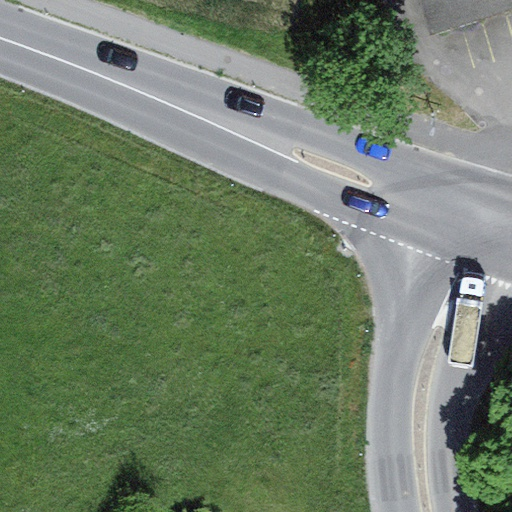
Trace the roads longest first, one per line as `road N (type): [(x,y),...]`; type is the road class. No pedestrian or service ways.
road 1 (tertiary): [(0,38),(474,215)]
road 2 (tertiary): [(423,511),(415,421),(435,325),(474,215)]
